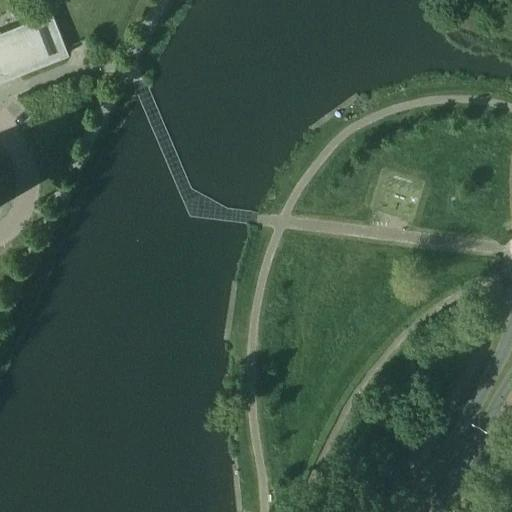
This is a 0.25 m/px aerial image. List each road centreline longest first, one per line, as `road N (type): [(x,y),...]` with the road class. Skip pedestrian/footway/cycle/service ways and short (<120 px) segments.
road 1 (tertiary): [(511,322),(408,511)]
road 2 (tertiary): [(433,511),(511,378)]
road 3 (residential): [(0,236),(29,189),(25,159),(0,130)]
